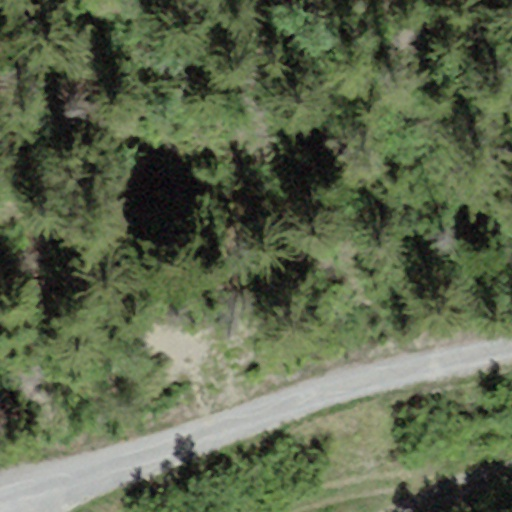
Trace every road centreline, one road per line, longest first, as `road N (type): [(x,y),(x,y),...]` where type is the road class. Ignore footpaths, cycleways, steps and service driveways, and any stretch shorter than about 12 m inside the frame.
road 1 (unclassified): [(13,511),(400,378)]
road 2 (unclassified): [(400,378),(349,511)]
